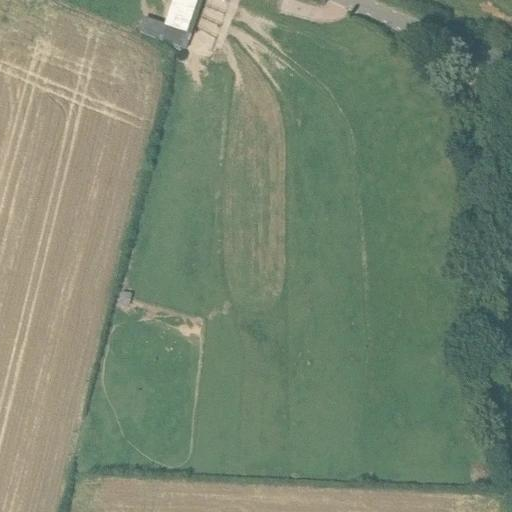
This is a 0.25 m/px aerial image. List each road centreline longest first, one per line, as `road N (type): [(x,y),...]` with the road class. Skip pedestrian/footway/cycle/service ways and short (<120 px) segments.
road 1 (track): [(459,48),(478,163),(482,362),(511,473)]
road 2 (unclassified): [(350,0),(511,67)]
